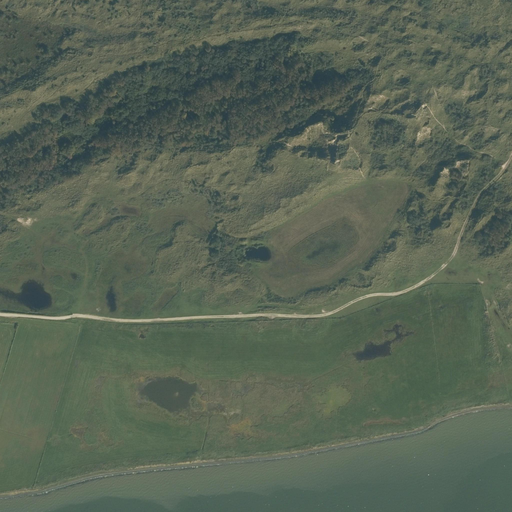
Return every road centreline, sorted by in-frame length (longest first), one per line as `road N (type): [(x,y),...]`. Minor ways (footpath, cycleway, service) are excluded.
road 1 (track): [(511,347),(481,287),(442,275),(318,317),(0,316)]
road 2 (track): [(430,278),(450,261),(480,192),(511,157)]
